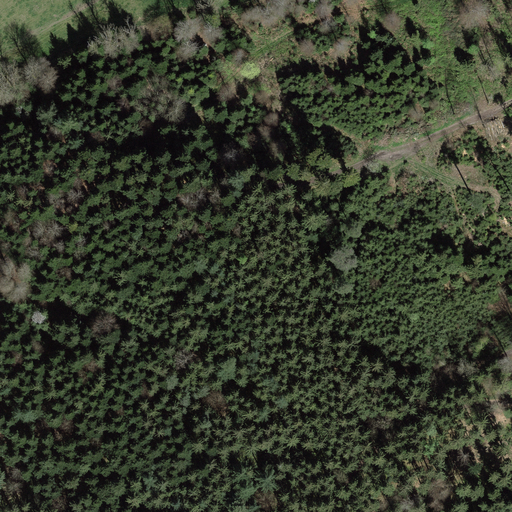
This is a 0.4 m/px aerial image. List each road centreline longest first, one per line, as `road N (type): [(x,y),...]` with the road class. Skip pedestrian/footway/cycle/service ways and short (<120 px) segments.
road 1 (track): [(0,260),(189,197),(330,174),(511,102)]
road 2 (track): [(0,281),(66,322),(120,338),(243,402),(400,414)]
road 3 (track): [(511,350),(376,435),(328,511)]
